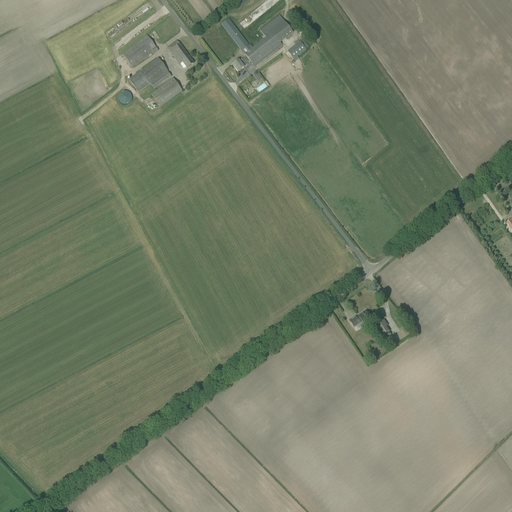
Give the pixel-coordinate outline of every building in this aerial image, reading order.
[(147,36),(122,55),(131,67),(153,52),(154,54),(158,51),(147,36)] [(303,39),(300,42),(305,48),(306,49),(309,47),(303,39)] [(300,42),(299,40),(286,50),(292,58),(305,48),(300,42)] [(177,41),(167,49),(179,65),(182,63),(187,68),(194,63),(177,41)] [(238,60),(232,65),(238,72),(244,68),(244,67),(247,65),(245,62),(248,60),(246,56),(239,61),(238,60)] [(171,77),(158,58),(129,80),(138,93),(151,84),(155,89),(171,77)] [(160,107),(182,91),(173,79),(151,95),(160,107)] [(134,98),(134,96),(134,95),(133,93),(133,92),(132,91),(130,90),(129,89),(128,88),(126,88),(124,88),(123,89),(121,89),(120,90),(119,92),(118,93),(118,95),(118,96),(118,98),(118,99),(119,100),(120,102),(121,103),(122,104),(123,104),(125,104),(127,104),(129,104),(130,103),(131,102),(132,101),(133,100),(134,98)] [(349,320),(354,328),(362,323),(364,325),(372,320),(366,311),(358,316),(359,317),(357,318),(356,316),(349,320)] [(387,340),(393,337),(386,326),(388,325),(385,320),(375,326),(382,337),(384,335),(387,340)]
